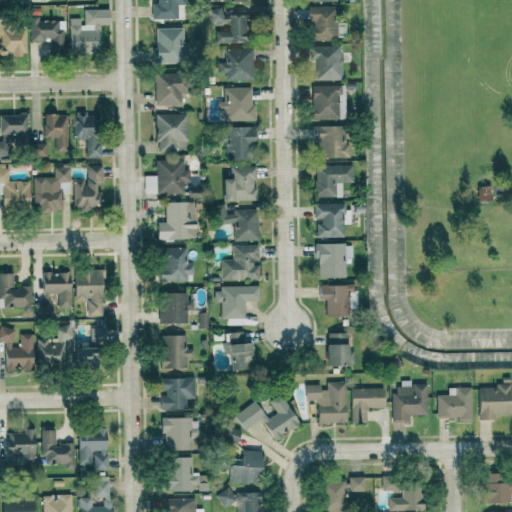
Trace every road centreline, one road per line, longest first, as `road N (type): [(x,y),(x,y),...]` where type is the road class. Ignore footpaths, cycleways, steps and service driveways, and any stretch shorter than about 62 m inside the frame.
road 1 (residential): [(133,511),(122,0)]
road 2 (residential): [(282,0),(292,355)]
road 3 (residential): [(291,511),(291,475),(314,452),(456,448)]
road 4 (residential): [(0,399),(129,397)]
road 5 (residential): [(0,242),(126,240)]
road 6 (residential): [(0,82),(124,80)]
